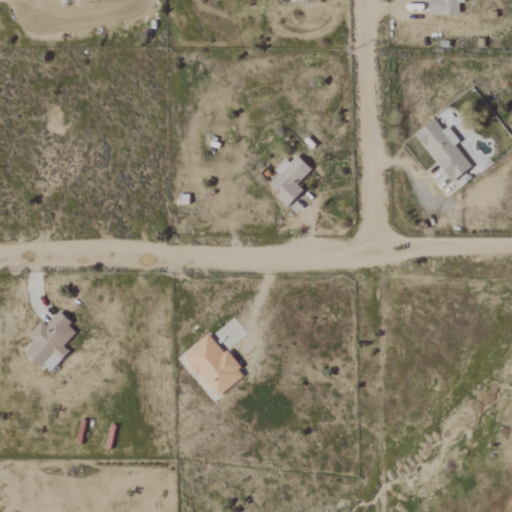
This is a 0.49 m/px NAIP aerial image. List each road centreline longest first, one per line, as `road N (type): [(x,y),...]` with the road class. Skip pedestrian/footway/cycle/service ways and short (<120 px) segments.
road 1 (residential): [(511,246),(0,257)]
road 2 (residential): [(363,0),(369,251)]
